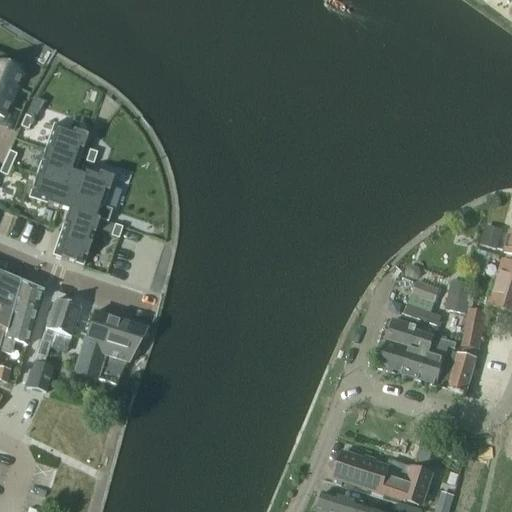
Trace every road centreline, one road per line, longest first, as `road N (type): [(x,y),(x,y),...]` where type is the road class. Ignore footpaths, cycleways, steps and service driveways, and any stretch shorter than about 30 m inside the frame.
road 1 (residential): [(146,307),(50,280),(0,256)]
road 2 (residential): [(350,390),(473,428),(493,424)]
road 3 (residential): [(293,511),(350,390)]
